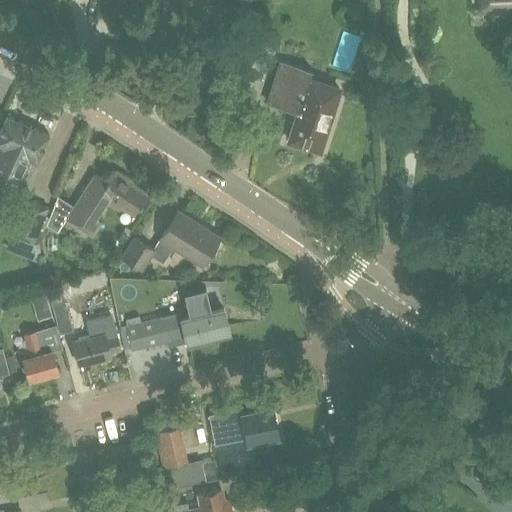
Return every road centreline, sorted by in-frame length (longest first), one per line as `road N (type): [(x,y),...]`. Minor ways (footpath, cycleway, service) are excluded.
road 1 (primary): [(398,301),(153,131),(0,39)]
road 2 (residential): [(0,437),(71,408),(316,353),(349,358)]
road 3 (residential): [(367,511),(342,376),(349,358)]
road 4 (primary): [(511,380),(398,301)]
road 5 (residential): [(511,264),(426,269),(398,301)]
